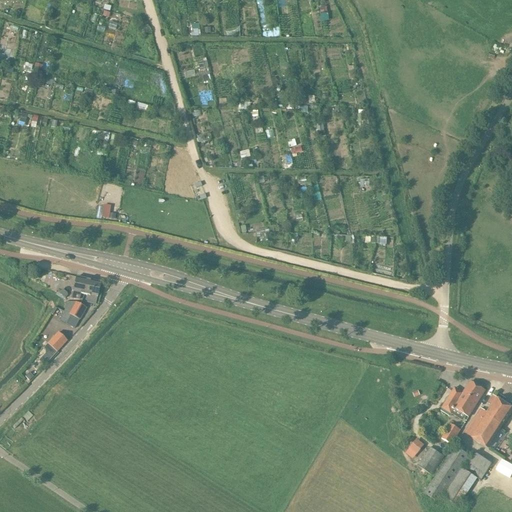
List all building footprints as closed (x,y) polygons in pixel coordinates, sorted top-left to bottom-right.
[(300,146),(289,148),(290,154),(301,152),(300,146)] [(81,295),(84,296),(84,295),(87,280),(76,278),(73,293),(72,298),(79,300),(81,295)] [(87,280),(84,295),(84,296),(87,296),(86,302),(95,304),(97,298),(100,283),(90,281),(87,280)] [(64,312),(60,320),(59,321),(65,324),(70,315),(72,316),(79,304),(76,302),(65,302),(64,312)] [(70,315),(65,324),(74,329),(80,321),(86,308),(79,304),(72,316),(70,315)] [(44,366),(67,341),(58,333),(48,344),(51,347),(39,361),(44,366)] [(25,377),(29,381),(33,377),(29,373),(25,377)] [(442,409),(451,414),(454,409),(468,417),(485,390),(470,381),(457,403),(448,398),(442,409)] [(481,408),(465,433),(488,448),(511,411),(511,407),(493,396),(488,403),(492,406),(487,413),(481,408)] [(450,424),(441,439),(452,445),(461,430),(450,424)] [(413,459),(424,444),(416,438),(404,452),(413,459)] [(444,457),(429,447),(417,466),(432,476),(444,457)] [(470,456),(455,447),(424,493),(425,494),(439,504),(443,498),(455,505),(474,476),(480,481),(492,464),(474,452),(463,469),(462,469),(470,456)]
